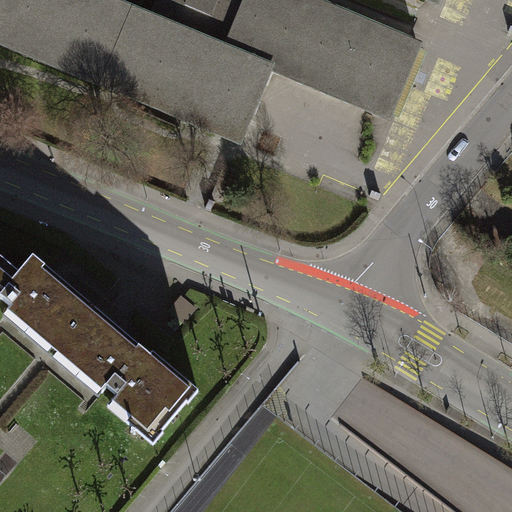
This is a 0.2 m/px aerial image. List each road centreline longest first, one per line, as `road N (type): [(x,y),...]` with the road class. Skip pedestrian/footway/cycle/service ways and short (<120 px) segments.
road 1 (residential): [(0,167),(329,304)]
road 2 (residential): [(511,93),(329,304)]
road 3 (residential): [(329,304),(152,511)]
road 4 (unknown): [(261,381),(433,511)]
road 5 (residential): [(329,304),(422,346),(511,403)]
